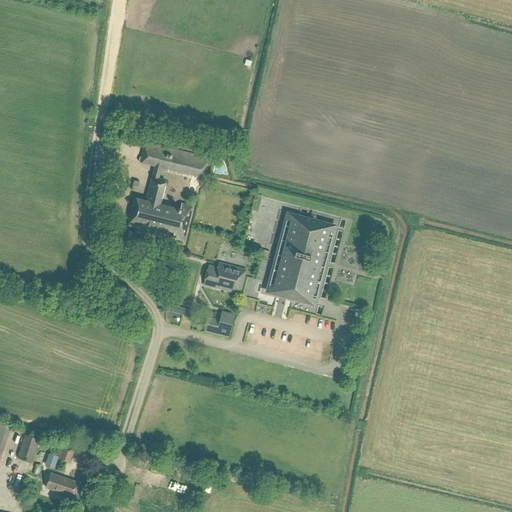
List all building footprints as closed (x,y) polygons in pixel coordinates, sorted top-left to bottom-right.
[(138,163),(155,167),(146,202),(133,199),(126,226),(139,229),(138,233),(153,237),(156,229),(174,233),(172,239),(183,241),(192,207),(181,204),(179,210),(159,205),(165,181),(158,179),(160,169),(167,171),(168,168),(196,176),(195,179),(202,181),(208,160),(145,144),(141,158),(139,158),(138,163)] [(174,197),(178,178),(173,177),(169,196),(174,197)] [(265,207),(261,233),(280,236),(285,204),(292,206),(293,196),(270,193),(268,207),(265,207)] [(335,227),(287,214),(268,285),(278,288),(277,294),(279,295),(279,297),(286,299),(286,297),(308,303),(309,300),(315,302),(335,227)] [(262,250),(260,257),(267,258),(269,251),(262,250)] [(240,294),(244,275),(246,270),(219,263),(217,268),(208,266),(203,285),(240,294)] [(182,305),(200,312),(202,305),(185,299),(182,305)] [(194,312),(174,306),(172,312),(192,318),(194,312)] [(207,318),(204,333),(228,339),(234,315),(221,312),(219,321),(207,318)] [(18,458),(31,463),(38,440),(25,436),(18,458)] [(75,454),(88,460),(94,448),(81,442),(75,454)] [(70,464),(74,451),(61,448),(57,459),(70,464)] [(180,469),(182,460),(173,458),(171,467),(180,469)] [(172,511),(190,511),(191,497),(180,497),(180,483),(178,483),(178,474),(172,474),(172,468),(165,468),(165,490),(156,490),(156,501),(173,501),(172,511)] [(74,498),(79,484),(50,474),(45,488),(74,498)] [(226,492),(231,493),(234,479),(228,478),(226,492)]
